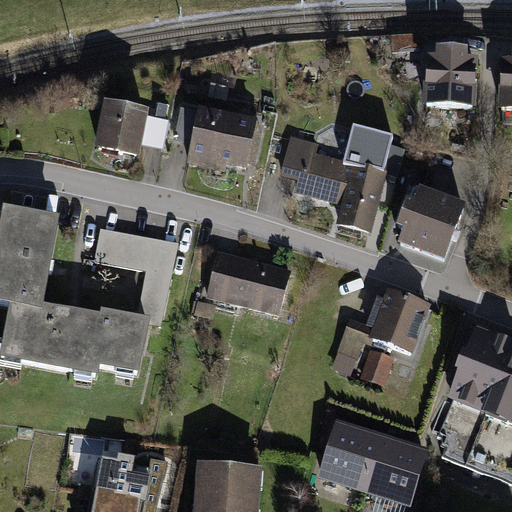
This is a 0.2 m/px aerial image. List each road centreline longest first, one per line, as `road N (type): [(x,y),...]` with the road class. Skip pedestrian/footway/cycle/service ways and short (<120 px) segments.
road 1 (residential): [(448,291),(221,215),(0,168)]
road 2 (residential): [(511,52),(481,51),(480,198),(448,291)]
